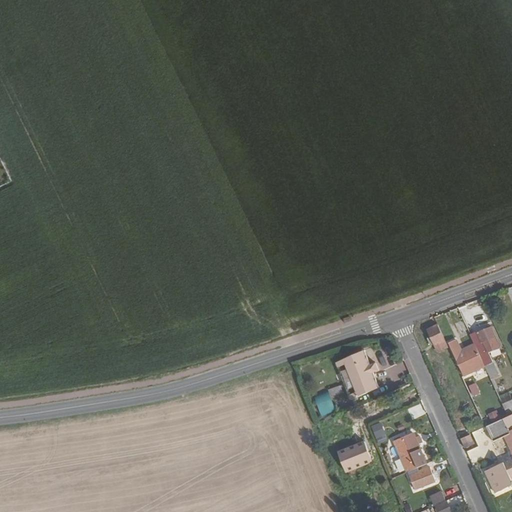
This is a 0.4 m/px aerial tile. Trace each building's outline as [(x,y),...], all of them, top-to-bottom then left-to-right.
[(466,325),(486,319),(481,303),(461,309),(466,325)] [(439,351),(448,347),(438,325),(429,329),(432,336),(428,338),(430,344),(434,342),(439,351)] [(485,366),(490,377),(498,374),(491,359),(503,354),(491,327),(471,336),(475,344),(485,366)] [(457,340),(450,343),(464,375),(485,366),(475,344),(462,350),(457,340)] [(365,351),(336,362),(351,400),(380,388),(373,373),(379,370),(377,362),(371,365),(365,351)] [(474,384),(469,387),(473,394),(478,392),(474,384)] [(339,385),(327,390),(334,408),(346,403),(339,385)] [(511,399),(503,404),(508,417),(511,414),(511,399)] [(510,432),(511,431),(511,414),(508,417),(499,421),(487,427),(494,441),(507,435),(511,434),(510,432)] [(484,420),(487,427),(499,421),(496,416),(484,420)] [(481,419),(467,425),(470,432),(484,426),(481,419)] [(380,422),(370,426),(374,438),(384,435),(380,422)] [(414,433),(394,441),(407,472),(418,468),(412,453),(421,449),(419,445),(416,437),(414,433)] [(475,444),(470,435),(462,439),(466,448),(475,444)] [(365,442),(338,453),(346,472),(373,461),(365,442)] [(421,449),(412,453),(418,468),(427,464),(421,449)] [(511,456),(511,457),(503,461),(504,463),(486,472),(495,493),(511,484),(511,456)] [(407,472),(409,476),(420,472),(418,468),(407,472)] [(420,472),(409,476),(414,490),(436,481),(430,468),(420,472)] [(436,506),(446,501),(442,492),(430,498),(434,507),(436,506)] [(448,499),(451,509),(464,506),(462,496),(448,499)] [(450,511),(446,501),(436,506),(438,511),(450,511)]
